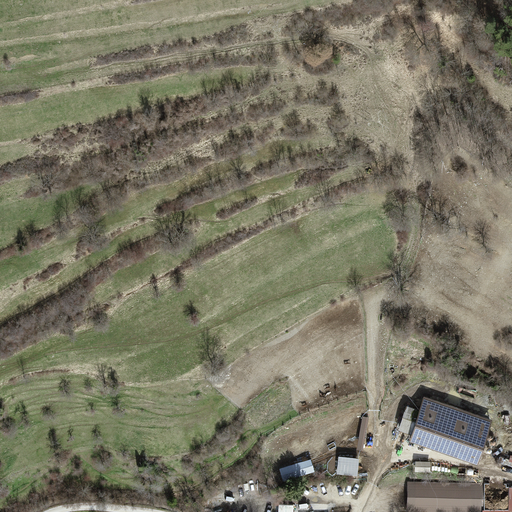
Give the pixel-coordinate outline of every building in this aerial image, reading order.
[(489,419),(421,394),(405,438),(473,463),(489,419)] [(338,454),(337,472),(358,473),(358,455),(338,454)] [(283,477),(315,471),(312,457),(280,463),(283,477)] [(477,511),(479,484),(407,481),(405,511),(477,511)] [(279,501),(278,511),(293,511),(294,501),(279,501)]
